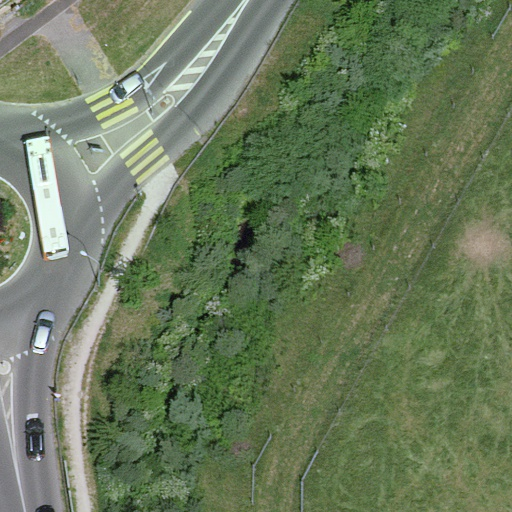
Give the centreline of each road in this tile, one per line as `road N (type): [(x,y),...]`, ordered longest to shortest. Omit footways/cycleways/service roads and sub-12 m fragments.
road 1 (secondary): [(77,241),(210,87),(255,0)]
road 2 (secondary): [(239,0),(115,108),(58,129),(0,132)]
road 3 (secondary): [(27,511),(0,368)]
road 4 (secondary): [(77,241),(60,176),(34,149),(0,133)]
road 5 (secondary): [(0,334),(48,307),(69,276),(77,241)]
